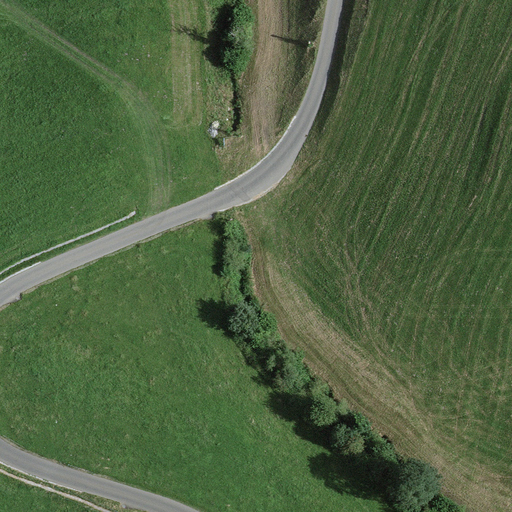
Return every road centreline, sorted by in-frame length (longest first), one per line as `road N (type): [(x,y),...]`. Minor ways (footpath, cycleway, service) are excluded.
road 1 (tertiary): [(336,0),(311,106),(270,169),(0,296)]
road 2 (tertiary): [(0,450),(175,511)]
